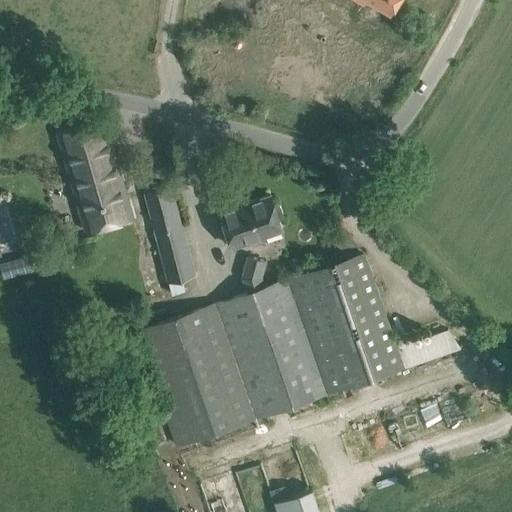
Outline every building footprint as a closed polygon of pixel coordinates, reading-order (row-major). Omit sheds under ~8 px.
[(358,0),(364,3),(365,0),(368,0),(390,14),(398,0),(358,0)] [(103,116),(56,133),(92,232),(139,215),(103,116)] [(171,186),(144,193),(168,282),(181,278),(195,275),(171,186)] [(219,211),(232,248),(282,231),(279,221),(283,216),(280,208),(273,206),(270,196),(240,207),(239,204),(219,211)] [(341,232),(334,243),(349,255),(361,251),(362,250),(341,232)] [(349,255),(285,278),(325,391),(401,364),(395,348),(361,251),(349,255)] [(28,255),(16,259),(1,263),(5,278),(21,274),(32,271),(28,255)] [(247,292),(213,304),(254,417),(325,391),(285,278),(261,287),(260,276),(264,260),(247,259),(242,277),(247,292)] [(213,304),(137,331),(168,418),(177,444),(254,417),(213,304)] [(412,413),(366,432),(373,451),(420,432),(412,413)] [(277,497),(280,511),(323,511),(316,487),(277,497)]
